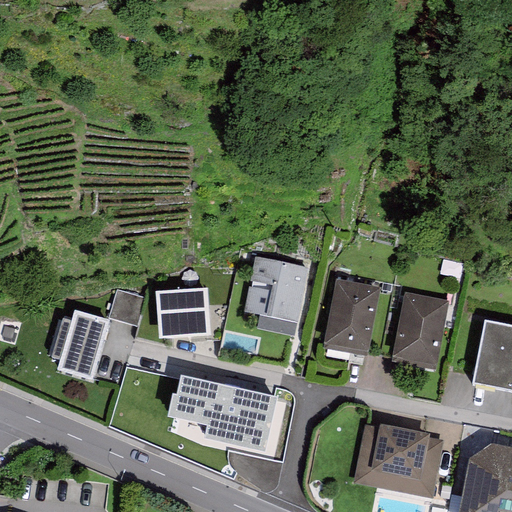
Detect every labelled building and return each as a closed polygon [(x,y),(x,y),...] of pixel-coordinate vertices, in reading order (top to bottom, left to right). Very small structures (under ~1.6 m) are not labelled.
[(308,267),(255,257),(244,311),(260,315),(257,328),(294,335),(308,267)] [(336,280),(323,348),(366,356),(380,288),(336,280)] [(155,292),(159,339),(210,335),(207,288),(155,292)] [(116,290),(108,319),(137,327),(145,299),(116,290)] [(405,294),(391,361),(434,371),(448,302),(405,294)] [(90,380),(108,320),(74,310),(70,321),(63,319),(52,357),(60,359),(57,370),(90,380)] [(511,326),(484,321),(472,383),(511,391),(511,326)] [(264,451),(276,398),(180,376),(176,395),(171,394),(166,417),(207,426),(205,438),(264,451)] [(430,434),(380,424),(379,429),(366,426),(354,482),(431,498),(442,440),(429,438),(430,434)] [(511,511),(511,448),(490,444),(469,459),(457,511),(511,511)]
